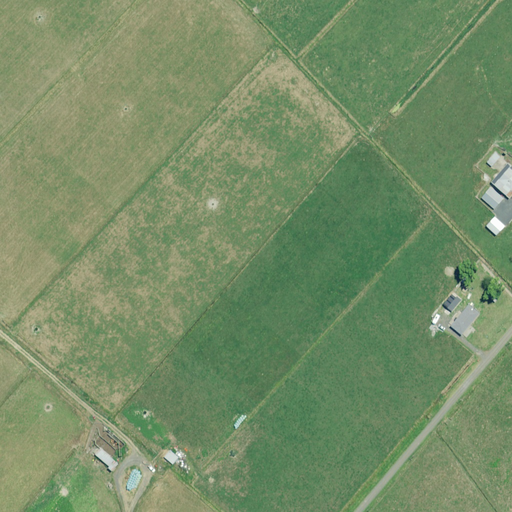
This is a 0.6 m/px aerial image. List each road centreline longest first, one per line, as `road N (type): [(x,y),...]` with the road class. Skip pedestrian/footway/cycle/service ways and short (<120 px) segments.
road 1 (track): [(0,343),(142,458),(123,511)]
road 2 (unclassified): [(361,511),(511,332)]
